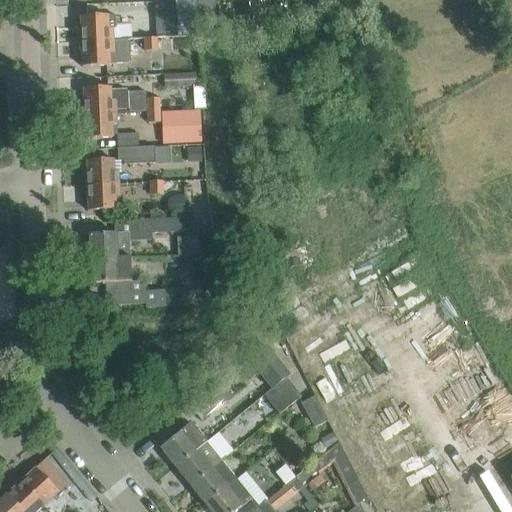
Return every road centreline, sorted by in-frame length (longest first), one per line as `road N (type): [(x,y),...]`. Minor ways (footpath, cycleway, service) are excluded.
road 1 (residential): [(46,393),(37,183)]
road 2 (residential): [(37,183),(30,0)]
road 3 (residential): [(137,511),(46,393)]
